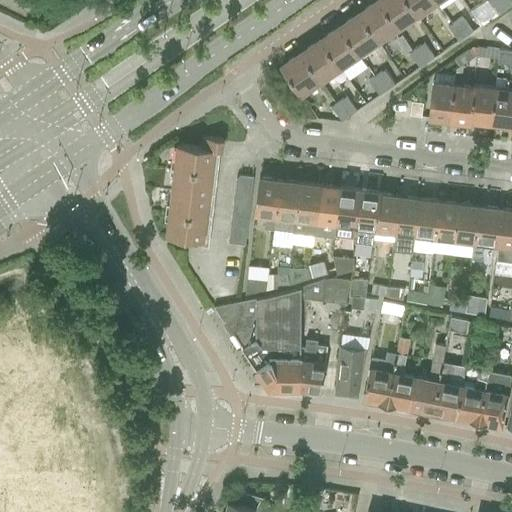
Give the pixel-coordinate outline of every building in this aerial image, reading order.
[(378,0),(375,0),(358,12),(377,39),(396,26),(378,0)] [(406,0),(378,0),(396,26),(415,13),(406,0)] [(406,0),(415,13),(434,0),(406,0)] [(499,13),(490,0),(485,0),(468,12),(479,26),(499,13)] [(511,3),(509,0),(490,0),(499,13),(511,4),(511,3)] [(358,12),(339,25),(358,52),(377,39),(358,12)] [(461,16),(451,24),(461,39),(472,32),(461,16)] [(451,24),(447,27),(457,42),(461,39),(451,24)] [(339,25),(320,38),(339,65),(349,79),(367,67),(357,53),(358,52),(339,25)] [(320,38),(301,51),(320,78),(339,65),(320,38)] [(423,42),(412,50),(423,65),(434,57),(423,42)] [(476,54),(477,45),(472,45),(455,55),(460,63),(474,54),(476,54)] [(486,48),(485,56),(497,57),(498,49),(486,48)] [(498,57),(497,63),(511,64),(511,50),(498,49),(497,57),(498,57)] [(412,50),(409,52),(410,55),(419,68),(423,65),(412,50)] [(320,78),(301,51),(280,65),(299,93),(300,93),(300,92),(320,78)] [(385,69),(375,76),(385,91),(395,84),(385,69)] [(455,72),(454,82),(462,83),(463,73),(455,72)] [(375,76),(368,80),(379,95),(385,91),(375,76)] [(493,87),(489,122),(509,125),(511,125),(511,114),(511,113),(508,113),(510,102),(511,102),(511,79),(505,79),(504,88),(502,88),(493,87)] [(432,80),(427,117),(449,119),(450,120),(452,107),(448,107),(449,96),(452,96),(454,82),(432,80)] [(449,96),(448,107),(452,107),(450,120),(468,122),(468,120),(472,84),(462,83),(454,82),(452,96),(449,96)] [(472,84),(468,120),(469,120),(476,121),(489,122),(493,87),(472,84)] [(346,95),(335,103),(346,118),(356,110),(346,95)] [(411,101),(409,115),(421,116),(423,102),(411,101)] [(335,103),(330,107),(340,122),(346,118),(335,103)] [(222,138),(202,136),(201,147),(176,143),(165,236),(202,240),(213,149),(221,150),(222,138)] [(227,243),(244,245),(252,177),(240,175),(235,178),(227,243)] [(263,227),(274,228),(277,202),(279,203),(281,191),(277,191),(278,178),(258,176),(254,212),(265,213),(263,227)] [(274,228),(294,231),(295,216),(299,181),(278,178),(277,191),(281,191),(279,203),(277,202),(274,228)] [(294,231),(314,233),(317,208),(319,208),(321,196),(317,196),(318,184),(299,181),(295,216),(294,231)] [(334,236),(336,222),(340,186),(318,184),(317,196),(321,196),(319,208),(317,208),(314,233),(334,236)] [(340,186),(336,222),(355,224),(357,212),(359,213),(361,201),(357,200),(358,189),(340,186)] [(355,224),(352,241),(362,242),(373,244),(375,229),(379,193),(379,191),(358,189),(357,200),(361,201),(359,213),(357,212),(355,224)] [(375,229),(394,231),(395,220),(398,220),(399,208),(396,208),(397,195),(379,193),(375,229)] [(412,249),(414,233),(418,198),(397,195),(396,208),(399,208),(398,220),(395,220),(394,231),(392,249),(411,251),(412,249)] [(414,233),(412,249),(432,252),(434,236),(435,225),(438,225),(439,213),(435,213),(437,200),(418,198),(414,233)] [(434,236),(454,238),(458,203),(438,200),(437,200),(435,213),(439,213),(438,225),(435,225),(434,236)] [(458,203),(454,238),(474,241),(475,229),(477,230),(479,218),(475,217),(476,205),(458,203)] [(495,243),(500,208),(476,205),(475,217),(479,218),(477,230),(475,229),(474,241),(471,258),(481,259),(483,242),(493,243),(495,243)] [(511,209),(500,208),(495,243),(497,244),(495,260),(511,261),(511,209)] [(353,258),(331,256),(334,267),(336,274),(354,270),(353,263),(353,258)] [(323,261),(308,265),(308,268),(311,278),(327,273),(323,261)] [(308,268),(288,268),(288,273),(289,284),(289,285),(311,278),(308,268)] [(266,280),(265,290),(278,287),(278,285),(289,284),(288,273),(267,274),(266,280)] [(301,288),(301,298),(346,303),(349,279),(333,277),(324,279),(301,288)] [(246,278),(244,294),(265,290),(266,280),(246,278)] [(352,279),(351,295),(360,294),(360,296),(364,297),(367,279),(352,279)] [(372,283),(370,293),(386,296),(388,286),(372,283)] [(388,286),(386,296),(402,299),(404,289),(388,286)] [(427,293),(425,303),(441,306),(444,290),(428,287),(427,293)] [(268,388),(300,389),(301,345),(301,313),(301,298),(301,288),(278,292),(213,306),(268,388)] [(411,290),(409,300),(425,303),(427,293),(411,290)] [(467,299),(464,311),(484,315),(486,298),(467,294),(467,299)] [(352,296),(350,307),(362,309),(364,297),(360,296),(352,296)] [(450,296),(448,308),(464,311),(467,299),(450,296)] [(390,301),(388,314),(402,317),(405,304),(390,301)] [(490,308),(488,316),(510,321),(511,313),(511,312),(507,311),(498,309),(490,308)] [(450,316),(448,329),(465,332),(467,320),(450,316)] [(478,322),(476,334),(494,338),(496,326),(478,322)] [(301,345),(300,389),(321,392),(323,372),(327,345),(316,344),(317,340),(305,338),(304,345),(301,345)] [(385,403),(409,407),(415,374),(403,372),(409,340),(398,338),(395,352),(385,403)] [(0,433),(15,457),(1,511),(73,511),(77,498),(61,494),(65,481),(72,477),(75,465),(65,450),(79,441),(69,439),(52,413),(36,409),(4,358),(6,350),(0,339),(0,433)] [(415,374),(409,407),(432,412),(442,361),(444,348),(445,345),(435,343),(428,376),(415,374)] [(334,394),(357,396),(367,349),(340,346),(334,394)] [(369,365),(363,399),(385,403),(395,352),(386,351),(385,358),(371,355),(371,358),(369,365)] [(442,361),(432,412),(456,417),(462,383),(448,380),(452,363),(442,361)] [(462,383),(456,417),(478,421),(487,371),(487,370),(477,369),(474,385),(462,383)] [(487,371),(478,421),(501,425),(505,406),(507,392),(511,376),(504,374),(497,373),(487,371)] [(94,421),(76,435),(87,448),(104,434),(94,421)] [(227,501),(224,511),(257,511),(262,498),(244,493),(241,504),(227,501)]
